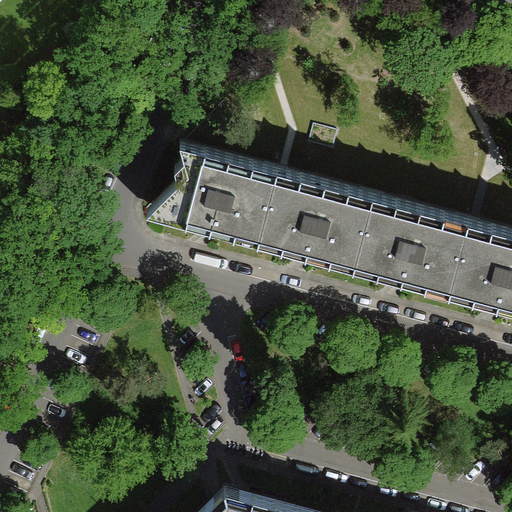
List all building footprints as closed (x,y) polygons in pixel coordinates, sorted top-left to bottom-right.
[(148,208),(259,236),(278,164),(181,138),(189,166),(148,208)] [(373,189),(278,164),(259,236),(354,262),(373,189)] [(469,215),(373,189),(354,262),(450,288),(469,215)] [(511,226),(481,219),(469,215),(450,288),(511,304),(511,226)] [(232,511),(230,501),(225,483),(196,511),(232,511)] [(332,511),(238,487),(225,483),(230,501),(232,511),(332,511)]
